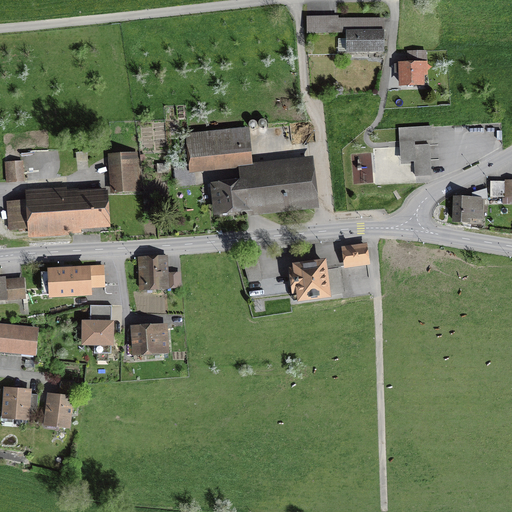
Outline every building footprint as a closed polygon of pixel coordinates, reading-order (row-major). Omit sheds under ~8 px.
[(346,32),(347,51),(384,51),(384,31),(377,31),(377,21),(337,22),(337,17),(307,18),(307,32),(346,32)] [(427,74),(425,51),(410,51),(410,64),(401,65),(401,84),(422,83),(421,75),(427,74)] [(399,128),(400,141),(432,140),(431,127),(399,128)] [(250,160),(247,129),(188,135),(191,166),(250,160)] [(414,146),(415,176),(431,175),(429,145),(414,146)] [(132,191),(129,155),(112,156),(114,192),(132,191)] [(7,182),(23,181),(22,161),(5,162),(7,182)] [(314,200),(310,165),(259,171),(261,183),(215,188),(218,211),(314,200)] [(193,184),(191,167),(175,169),(177,186),(193,184)] [(491,183),(491,196),(506,196),(506,183),(491,183)] [(8,202),(9,229),(31,228),(31,237),(69,234),(68,225),(106,223),(104,196),(42,200),(41,191),(39,190),(28,191),(29,201),(8,202)] [(481,199),(455,197),(454,221),(468,222),(468,216),(480,217),(481,199)] [(344,248),(347,266),(367,263),(365,245),(355,247),(344,248)] [(163,284),(163,273),(167,273),(166,260),(144,261),(145,285),(163,284)] [(300,298),(342,293),(338,268),(325,270),(323,262),(296,266),(296,267),(289,268),(293,293),(299,292),(300,298)] [(85,272),(62,277),(65,291),(75,289),(76,296),(89,293),(85,272)] [(357,274),(343,276),(346,294),(360,292),(357,274)] [(0,299),(24,297),(22,282),(3,283),(3,278),(0,278),(0,299)] [(109,323),(109,305),(90,305),(90,323),(84,323),(84,343),(94,343),(94,353),(111,353),(112,323),(109,323)] [(0,354),(36,358),(37,348),(34,348),(36,330),(13,328),(13,325),(6,325),(5,327),(0,326),(0,354)] [(138,351),(168,349),(166,329),(136,330),(138,351)] [(6,389),(4,416),(27,418),(28,411),(36,412),(38,394),(29,394),(29,391),(6,389)] [(72,406),(69,406),(70,398),(50,395),(49,403),(47,403),(45,418),(45,420),(47,421),(57,422),(57,425),(67,426),(68,417),(71,417),(72,406)]
